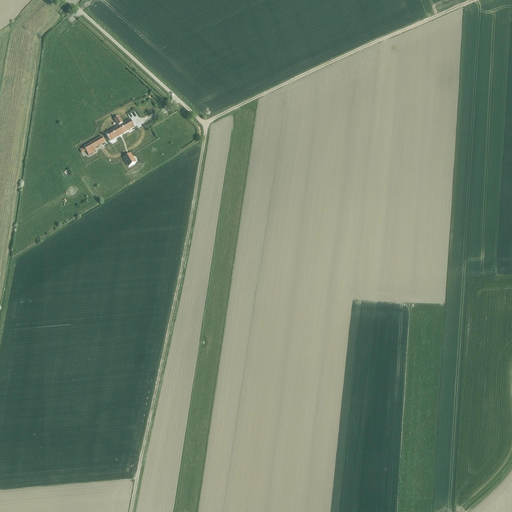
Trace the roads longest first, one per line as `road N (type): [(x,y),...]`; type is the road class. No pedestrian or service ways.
road 1 (track): [(205,130),(131,511)]
road 2 (track): [(204,124),(472,0)]
road 3 (unclassified): [(71,3),(205,130)]
